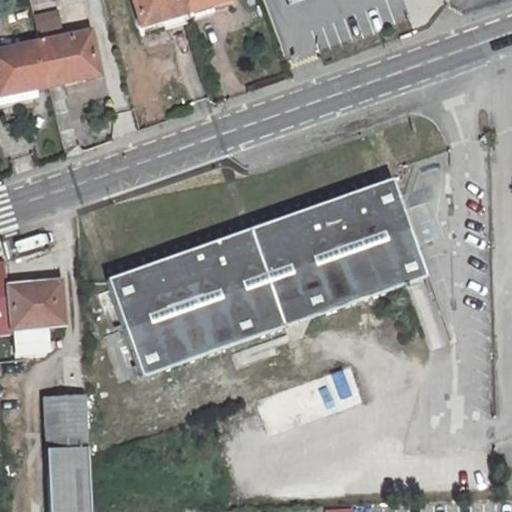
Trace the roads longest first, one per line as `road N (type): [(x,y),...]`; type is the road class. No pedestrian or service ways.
road 1 (secondary): [(0,210),(511,30)]
road 2 (unknown): [(420,443),(277,459),(247,441),(233,396),(246,377),(361,345),(380,350),(400,381)]
